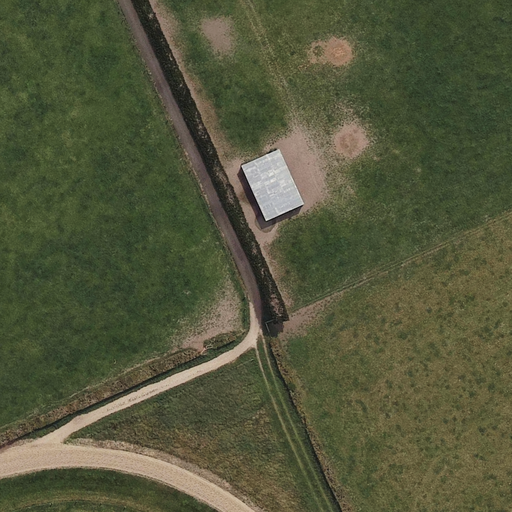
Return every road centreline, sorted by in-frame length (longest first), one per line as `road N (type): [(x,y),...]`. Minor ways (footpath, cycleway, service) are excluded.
road 1 (track): [(32,458),(55,437),(228,357),(256,319),(251,286),(122,0)]
road 2 (track): [(32,458),(144,464),(240,511)]
